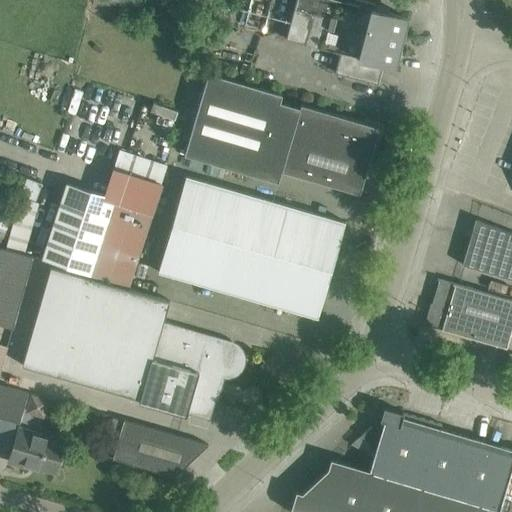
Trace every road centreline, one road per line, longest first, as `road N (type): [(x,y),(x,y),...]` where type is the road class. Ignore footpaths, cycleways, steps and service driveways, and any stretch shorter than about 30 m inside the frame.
road 1 (unclassified): [(372,350),(456,47)]
road 2 (unclassified): [(204,511),(372,350)]
road 3 (unclassified): [(511,401),(372,350)]
